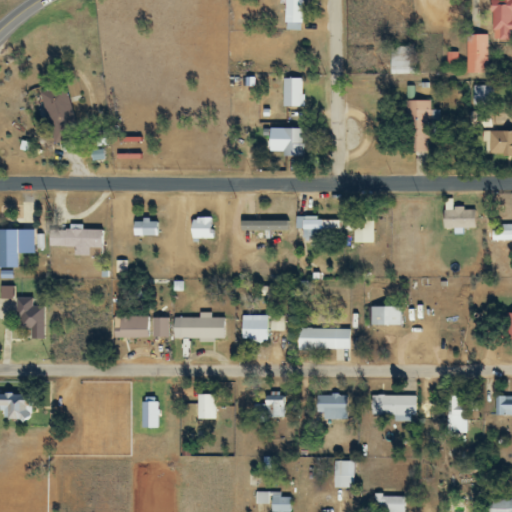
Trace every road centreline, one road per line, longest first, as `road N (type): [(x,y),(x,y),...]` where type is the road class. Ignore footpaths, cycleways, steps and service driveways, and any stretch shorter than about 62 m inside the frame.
road 1 (residential): [(0,369),(511,372)]
road 2 (residential): [(511,181),(0,183)]
road 3 (residential): [(334,0),(332,180)]
road 4 (residential): [(136,0),(125,179)]
